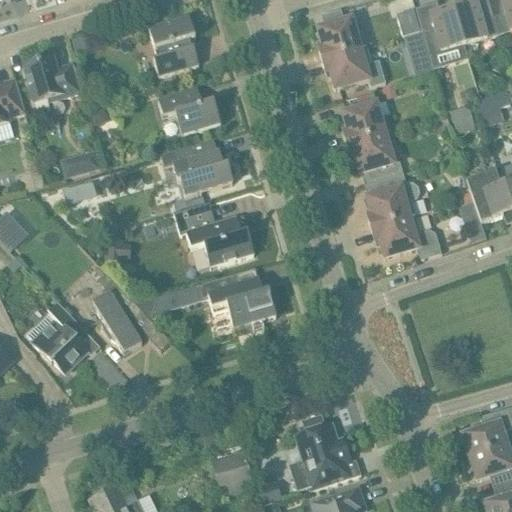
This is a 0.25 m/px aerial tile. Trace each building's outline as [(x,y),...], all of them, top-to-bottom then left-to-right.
[(0,0),(0,8),(1,8),(1,6),(10,3),(9,0),(0,0)] [(407,0),(398,0),(393,1),(396,12),(401,15),(411,12),(407,0)] [(464,48),(498,38),(487,0),(464,0),(467,7),(453,11),(464,48)] [(511,0),(487,0),(498,38),(511,33),(511,0)] [(464,48),(453,11),(439,15),(437,8),(437,6),(415,12),(429,59),(464,48)] [(412,13),(396,18),(402,41),(419,36),(412,13)] [(195,43),(189,22),(148,33),(154,53),(157,63),(153,64),(158,81),(179,75),(198,69),(194,52),(190,53),(188,45),(195,43)] [(317,52),(321,65),(366,51),(361,35),(355,36),(351,22),(317,32),(322,51),(317,52)] [(88,36),(73,41),(77,56),(92,51),(88,36)] [(371,68),(366,51),(321,65),(324,77),(329,75),(335,94),(369,84),(365,70),(371,68)] [(56,72),(53,61),(24,70),(34,106),(48,103),(49,106),(81,96),(74,71),(61,75),(56,72)] [(430,64),(412,70),(416,83),(434,77),(430,64)] [(20,102),(15,83),(0,87),(0,128),(10,126),(8,122),(25,117),(20,102)] [(202,111),(197,92),(158,104),(163,124),(175,120),(181,141),(220,129),(214,108),(202,111)] [(380,95),(382,101),(393,98),(392,92),(380,95)] [(475,104),(471,92),(459,96),(463,108),(475,104)] [(488,95),(478,98),(480,104),(490,101),(488,95)] [(478,119),(510,107),(506,96),(474,107),(478,119)] [(345,149),(391,136),(386,120),(380,122),(376,107),(341,117),(347,135),(342,137),(345,149)] [(450,114),(457,135),(473,129),(466,109),(450,114)] [(105,119),(103,112),(90,116),(93,126),(97,128),(102,126),(105,119)] [(391,136),(345,149),(349,161),(354,160),(359,178),(364,177),(367,188),(397,180),(403,178),(399,166),(394,167),(390,155),(396,153),(391,136)] [(160,159),(164,173),(172,171),(177,186),(180,185),(185,201),(233,187),(228,170),(223,171),(219,156),(217,156),(213,143),(160,159)] [(79,160),(84,178),(99,173),(94,156),(79,160)] [(504,190),(511,213),(511,168),(501,172),(507,189),(504,190)] [(511,215),(511,213),(504,190),(501,191),(495,174),(466,185),(480,227),(511,215)] [(39,175),(19,181),(24,196),(43,190),(39,175)] [(397,180),(367,188),(371,200),(366,201),(371,220),(366,221),(370,233),(415,220),(412,208),(414,207),(417,205),(420,200),(417,192),(412,188),(406,187),(400,189),(397,180)] [(215,228),(209,206),(173,217),(180,240),(186,238),(191,256),(204,252),(209,272),(254,259),(247,238),(241,240),(236,222),(215,228)] [(107,228),(103,214),(85,219),(88,231),(89,231),(91,240),(104,236),(102,229),(107,228)] [(420,235),(415,220),(370,233),(374,246),(378,244),(384,263),(417,253),(420,263),(441,257),(435,237),(428,233),(420,235)] [(124,244),(106,243),(104,267),(121,268),(122,265),(130,265),(131,248),(123,248),(124,244)] [(161,355),(171,345),(106,278),(97,286),(104,293),(102,296),(105,300),(91,309),(101,325),(102,331),(110,342),(114,345),(124,360),(141,348),(135,338),(141,335),(161,355)] [(238,291),(234,278),(215,284),(198,289),(202,303),(208,301),(213,319),(227,314),(231,328),(251,323),(252,327),(276,321),(269,297),(262,299),(258,285),(238,291)] [(66,315),(58,307),(26,337),(34,345),(32,347),(51,367),(53,365),(64,376),(63,377),(64,377),(87,356),(75,344),(85,335),(66,315)] [(0,377),(12,366),(0,353),(0,377)] [(461,439),(469,462),(507,449),(503,438),(511,430),(511,414),(511,411),(479,421),(483,432),(461,439)] [(337,444),(331,428),(324,430),(320,417),(300,424),(305,437),(295,440),(303,465),(288,470),(296,496),(309,491),(311,495),(359,479),(354,464),(350,465),(342,442),(337,444)] [(507,449),(469,462),(476,485),(497,478),(501,489),(511,485),(511,460),(510,461),(507,449)] [(252,494),(240,456),(210,463),(217,491),(226,489),(229,500),(252,494)] [(511,511),(511,485),(501,489),(505,501),(484,507),(485,511),(511,511)] [(274,487),(255,493),(260,510),(279,504),(274,487)] [(88,504),(91,511),(140,511),(137,505),(126,510),(117,490),(88,504)] [(363,507),(358,491),(339,498),(311,507),(312,511),(357,511),(357,509),(363,507)]
